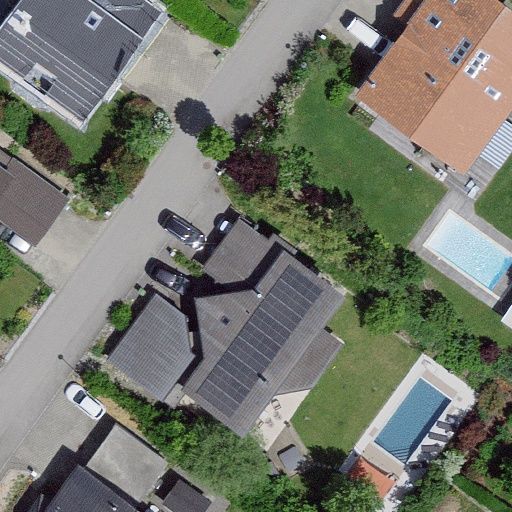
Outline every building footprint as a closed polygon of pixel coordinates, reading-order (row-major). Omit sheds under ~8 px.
[(152,10),(137,0),(30,0),(0,44),(0,49),(84,108),(152,10)] [(511,15),(490,0),(426,0),(355,102),(461,176),(509,107),(511,108),(511,15)] [(0,221),(32,243),(63,196),(10,161),(6,168),(0,164),(0,221)] [(201,266),(226,284),(195,291),(196,319),(163,293),(116,353),(162,389),(175,371),(234,417),(331,292),(237,220),(201,266)] [(133,511),(158,478),(112,445),(84,483),(80,480),(56,511),(133,511)]
